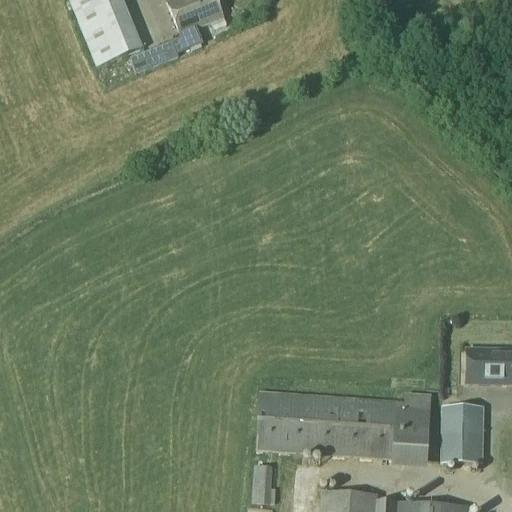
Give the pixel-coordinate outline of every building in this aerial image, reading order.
[(94,71),(139,53),(117,0),(75,0),(68,3),(94,71)] [(222,21),(213,0),(180,0),(165,6),(178,39),(180,38),(182,44),(165,50),(169,60),(203,46),(203,45),(214,40),(209,26),(222,21)] [(134,78),(168,64),(162,48),(128,62),(134,78)] [(465,388),(511,389),(511,352),(466,352),(465,388)] [(389,473),(425,475),(430,399),(404,397),(403,405),(258,395),(253,455),(389,464),(389,473)] [(439,468),(481,468),(482,412),(440,411),(439,468)] [(251,470),(249,509),(273,511),(274,495),(269,495),(270,471),(251,470)] [(318,511),(375,511),(377,499),(320,495),(318,511)]
